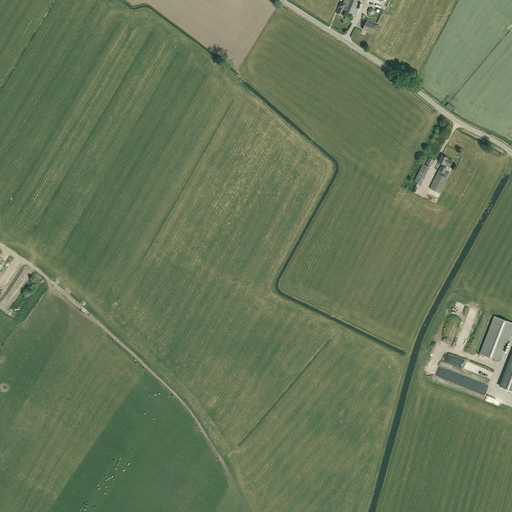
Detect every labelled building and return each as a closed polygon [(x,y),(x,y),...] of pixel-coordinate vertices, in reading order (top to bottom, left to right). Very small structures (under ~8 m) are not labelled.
[(344,0),(343,3),(340,3),(336,13),(342,16),(344,12),(355,16),(360,2),(358,2),(358,0),(344,0)] [(363,29),(373,33),(374,30),(378,32),(380,27),(376,25),(375,26),(366,22),(363,29)] [(443,176),(446,168),(445,167),(446,165),(450,167),(453,161),(448,158),(442,155),(439,162),(443,164),(442,166),(440,171),(439,170),(430,188),(441,194),(448,178),(443,176)] [(427,161),(426,164),(430,166),(434,160),(429,158),(427,161)] [(418,183),(420,184),(421,184),(430,167),(423,163),(414,181),(418,183)] [(511,323),(494,316),(480,353),(500,361),(511,330),(511,323)] [(511,355),(501,386),(511,390),(511,355)]
